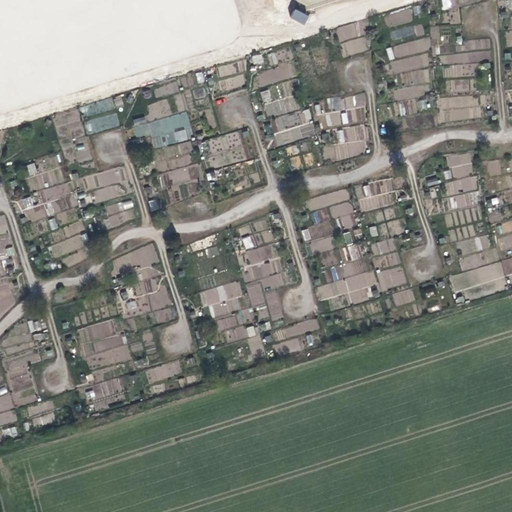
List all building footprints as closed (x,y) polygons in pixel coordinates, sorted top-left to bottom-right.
[(441,0),(442,9),(451,9),(450,0),(441,0)] [(338,27),(346,55),(366,50),(358,22),(338,27)] [(414,27),(417,36),(425,34),(422,24),(414,27)] [(432,38),(386,46),(389,61),(391,61),(393,74),(400,72),(403,89),(394,91),(396,100),(415,96),(413,89),(421,87),(421,84),(430,82),(427,66),(433,65),(431,56),(442,54),(436,26),(430,27),(432,38)] [(261,54),(252,56),(254,64),(263,62),(261,54)] [(273,112),(296,111),(295,97),(285,97),(285,86),(261,87),(262,104),(272,103),(273,112)] [(347,112),(341,113),(343,125),(367,121),(362,94),(344,97),(347,112)] [(328,111),(325,112),(327,127),(342,125),(339,97),(327,98),(328,111)] [(270,118),(276,144),(314,136),(309,110),(270,118)] [(145,116),(132,119),(136,137),(150,134),(153,148),(193,139),(187,113),(146,122),(145,116)] [(364,128),(337,127),(337,141),(364,142),(364,128)] [(310,142),(300,142),(301,151),(310,150),(310,142)] [(450,191),(478,188),(476,175),(472,176),(470,153),(448,156),(450,170),(444,171),(445,178),(459,177),(460,182),(449,183),(450,191)] [(29,176),(37,173),(34,163),(26,165),(29,176)] [(360,208),(393,207),(392,181),(363,183),(364,199),(360,199),(360,208)] [(49,214),(76,206),(69,183),(18,198),(25,221),(46,215),(43,205),(34,208),(33,205),(45,201),(49,214)] [(347,190),(323,195),(326,205),(329,204),(332,217),(352,213),(347,190)] [(450,195),(451,207),(478,205),(477,192),(450,195)] [(487,206),(500,203),(498,197),(485,200),(487,206)] [(157,200),(148,201),(150,211),(158,209),(157,200)] [(0,233),(8,232),(5,216),(0,217),(0,233)] [(51,230),(58,228),(55,218),(48,220),(51,230)] [(496,235),(500,250),(511,246),(511,220),(496,225),(499,235),(496,235)] [(304,241),(311,239),(307,229),(301,231),(304,241)] [(350,232),(343,233),(346,245),(353,243),(350,232)] [(71,248),(82,244),(78,235),(56,245),(60,253),(72,249),(71,248)] [(251,235),(242,238),(246,250),(255,247),(251,235)] [(476,238),(480,250),(490,246),(486,235),(476,238)] [(370,245),(375,256),(390,250),(385,239),(370,245)] [(511,256),(501,260),(502,265),(456,278),(457,281),(454,282),(456,290),(511,273),(511,256)] [(405,286),(404,271),(378,271),(379,287),(405,286)] [(209,318),(240,310),(237,297),(243,296),(239,281),(202,291),(209,318)] [(262,282),(248,283),(250,306),(263,305),(262,282)] [(411,289),(392,295),(396,306),(415,300),(411,289)] [(135,300),(126,303),(128,310),(137,307),(135,300)] [(279,305),(269,308),(272,320),(282,318),(279,305)] [(218,330),(242,324),(240,314),(216,320),(218,330)] [(248,337),(256,335),(253,325),(245,328),(248,337)] [(234,328),(237,339),(246,337),(243,326),(234,328)] [(15,426),(4,430),(6,438),(18,433),(15,426)]
